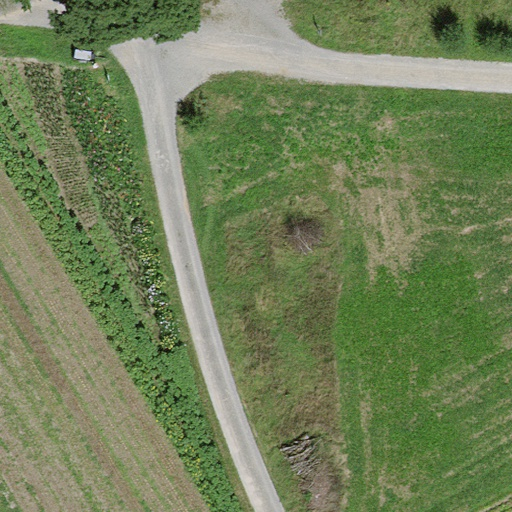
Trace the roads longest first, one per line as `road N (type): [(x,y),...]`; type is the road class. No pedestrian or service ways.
road 1 (track): [(267,511),(186,317),(138,0)]
road 2 (track): [(24,0),(147,50),(511,73)]
